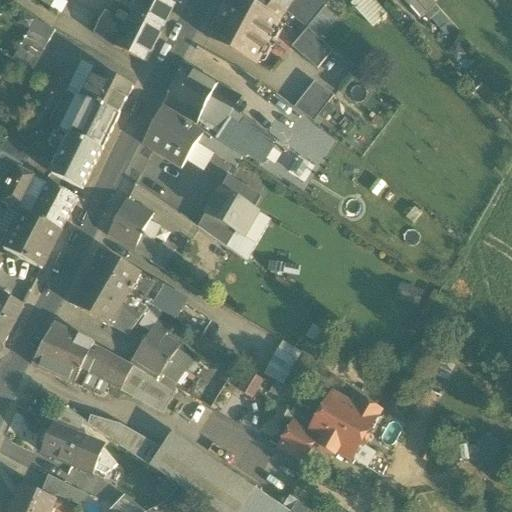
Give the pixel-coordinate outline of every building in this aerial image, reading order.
[(36,0),(51,9),(56,0),(36,0)] [(125,0),(136,6),(132,14),(163,30),(175,7),(161,0),(125,0)] [(280,24),(279,23),(250,7),(236,0),(229,0),(208,40),(257,66),(280,24)] [(269,0),(255,0),(250,7),(279,23),(286,13),(269,0)] [(269,0),(286,13),(287,13),(297,0),(269,0)] [(307,30),(308,30),(325,9),(326,7),(317,0),(297,0),(287,13),(307,30)] [(376,0),(357,0),(353,4),(374,27),(389,14),(376,0)] [(424,15),(430,22),(440,13),(434,6),(435,5),(429,0),(409,0),(423,16),(424,15)] [(340,22),(325,9),(308,30),(322,43),(340,22)] [(163,30),(132,14),(129,18),(118,13),(114,21),(105,14),(94,34),(114,48),(146,64),(163,30)] [(19,50),(39,61),(55,31),(36,21),(19,50)] [(292,49),(317,71),(333,52),(322,43),(308,30),(307,30),(292,49)] [(77,98),(82,101),(98,71),(81,63),(67,91),(77,98)] [(166,105),(198,121),(200,117),(208,102),(216,87),(217,85),(185,67),(166,105)] [(82,101),(88,104),(88,102),(119,117),(133,89),(98,71),(82,101)] [(53,83),(47,95),(40,107),(53,114),(60,102),(67,91),(53,83)] [(294,110),(314,124),(334,97),(315,83),(294,110)] [(232,115),(235,116),(243,101),(216,87),(208,102),(232,115)] [(77,98),(60,131),(71,137),(88,104),(82,101),(77,98)] [(88,104),(71,137),(71,138),(101,153),(119,117),(88,102),(88,104)] [(232,115),(208,102),(200,117),(223,129),(228,121),(232,115)] [(145,146),(182,171),(187,163),(199,144),(204,135),(163,109),(145,146)] [(235,116),(232,115),(228,121),(239,128),(243,121),(235,116)] [(195,127),(215,140),(223,129),(200,117),(198,121),(195,127)] [(247,160),(249,158),(265,135),(243,121),(239,128),(228,121),(223,129),(215,140),(247,160)] [(48,148),(62,154),(71,138),(71,137),(60,131),(57,130),(48,148)] [(199,144),(207,149),(213,141),(204,135),(199,144)] [(277,144),(265,135),(249,158),(261,166),(277,144)] [(82,191),(101,153),(71,138),(62,154),(52,175),(82,191)] [(23,167),(31,153),(9,140),(0,153),(2,155),(22,167),(23,167)] [(242,159),(213,141),(207,149),(215,154),(236,168),(242,159)] [(199,144),(187,163),(203,174),(215,154),(207,149),(199,144)] [(0,159),(0,203),(2,205),(19,171),(22,167),(2,155),(0,159)] [(34,179),(19,171),(2,205),(17,212),(34,179)] [(220,191),(250,209),(258,196),(228,178),(220,191)] [(48,186),(34,179),(17,212),(23,215),(24,214),(31,218),(48,186)] [(48,186),(31,218),(31,219),(60,234),(77,201),(48,186)] [(236,234),(243,238),(258,213),(250,209),(220,191),(206,216),(236,234)] [(109,237),(135,252),(143,238),(154,216),(127,202),(109,237)] [(271,221),(258,213),(243,238),(256,246),(271,221)] [(23,215),(11,239),(47,260),(60,234),(31,219),(31,218),(24,214),(23,215)] [(199,229),(226,249),(236,234),(206,216),(198,229),(199,229)] [(243,238),(236,234),(226,249),(246,263),(256,246),(243,238)] [(171,269),(175,271),(182,260),(143,238),(135,252),(169,272),(171,269)] [(41,271),(47,260),(11,239),(4,252),(41,271)] [(109,327),(110,328),(140,276),(102,254),(72,306),(109,327)] [(126,339),(153,304),(147,300),(156,284),(140,276),(110,328),(109,327),(109,328),(110,329),(126,339)] [(157,283),(156,284),(147,300),(153,304),(155,306),(160,296),(172,303),(177,294),(157,283)] [(424,294),(401,286),(396,301),(418,309),(424,294)] [(24,308),(0,294),(0,345),(3,347),(24,308)] [(160,296),(155,306),(155,308),(165,313),(177,320),(188,301),(177,294),(172,303),(160,296)] [(144,325),(154,331),(159,323),(165,313),(155,308),(144,325)] [(159,323),(154,331),(165,338),(171,330),(159,323)] [(33,367),(78,388),(85,372),(111,387),(121,393),(133,369),(93,348),(94,346),(55,327),(33,367)] [(180,348),(165,338),(154,331),(135,361),(161,377),(180,348)] [(277,353),(296,364),(302,354),(283,343),(277,353)] [(288,377),(296,364),(277,353),(269,367),(288,377)] [(264,377),(283,387),(287,379),(288,377),(269,367),(268,369),(264,377)] [(121,393),(163,416),(175,394),(174,393),(158,384),(133,369),(121,393)] [(107,397),(111,387),(85,372),(78,388),(102,399),(107,397)] [(337,452),(351,460),(360,446),(363,448),(371,435),(367,433),(379,413),(362,403),(357,411),(333,397),(311,435),(310,436),(317,440),(323,444),(321,447),(335,455),(337,452)] [(55,428),(77,437),(83,424),(63,410),(55,428)] [(89,428),(110,442),(118,426),(93,419),(89,428)] [(280,449),(303,463),(317,440),(310,436),(311,435),(294,425),(280,449)] [(163,452),(118,426),(110,442),(152,470),(163,452)] [(42,455),(75,468),(85,444),(87,441),(77,437),(55,428),(53,427),(42,455)] [(473,445),(489,476),(508,466),(491,435),(473,445)] [(174,436),(163,452),(152,470),(184,492),(215,511),(241,511),(256,491),(174,436)] [(93,476),(95,472),(104,452),(85,444),(75,468),(93,476)] [(104,451),(104,452),(95,472),(105,477),(105,476),(113,469),(114,470),(117,467),(104,451)] [(54,501),(78,511),(89,498),(56,481),(48,499),(54,501)] [(13,511),(49,511),(54,501),(48,499),(23,488),(13,511)] [(241,511),(286,511),(256,491),(241,511)] [(142,511),(122,497),(111,511),(142,511)]
